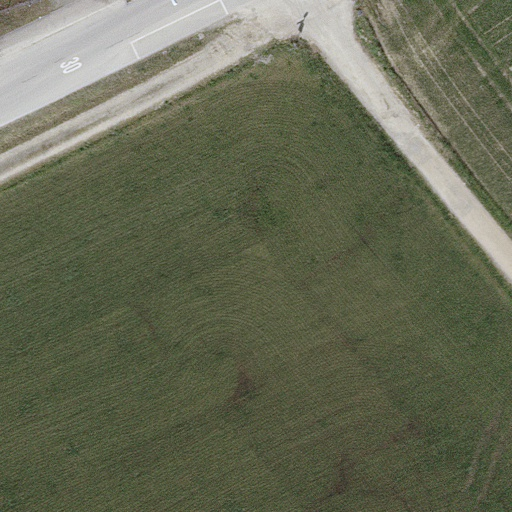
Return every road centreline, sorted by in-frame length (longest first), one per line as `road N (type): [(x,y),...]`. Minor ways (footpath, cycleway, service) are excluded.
road 1 (track): [(0,165),(308,11)]
road 2 (track): [(300,0),(511,264)]
road 3 (residential): [(0,94),(204,0)]
